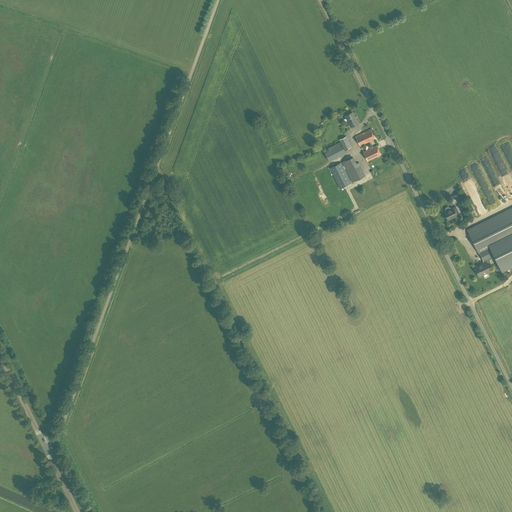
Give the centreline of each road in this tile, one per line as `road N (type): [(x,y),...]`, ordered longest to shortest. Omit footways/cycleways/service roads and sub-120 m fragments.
road 1 (unclassified): [(44,444),(60,430),(219,0)]
road 2 (unclassified): [(511,387),(321,0)]
